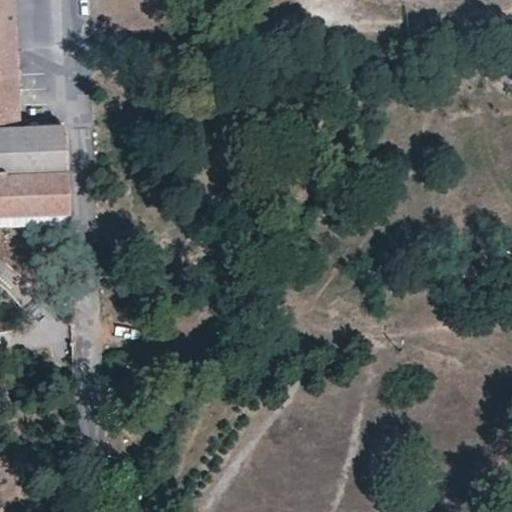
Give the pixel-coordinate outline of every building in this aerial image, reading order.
[(0,0),(0,22),(13,22),(12,0),(0,0)] [(0,71),(15,71),(15,70),(14,44),(13,22),(0,22),(0,71)] [(18,127),(15,71),(0,71),(0,214),(67,212),(62,125),(18,127)] [(328,271),(314,299),(328,305),(342,278),(328,271)] [(461,387),(473,357),(454,349),(442,379),(461,387)]
